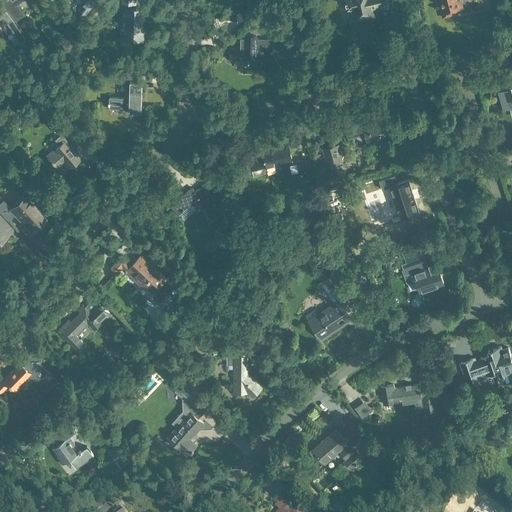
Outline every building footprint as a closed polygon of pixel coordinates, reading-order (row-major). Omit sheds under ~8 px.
[(16,5),(22,0),(9,0),(9,1),(8,0),(3,4),(15,21),(23,15),(16,5)] [(81,14),(84,16),(96,0),(85,0),(82,5),(86,8),(81,14)] [(363,13),(364,17),(373,15),(371,6),(375,5),(375,6),(380,5),(380,7),(393,4),(391,0),(344,0),(347,10),(354,8),(355,14),(363,13)] [(439,0),(441,4),(439,5),(441,15),(450,13),(449,11),(461,8),(459,0),(439,0)] [(122,1),(122,7),(121,14),(127,14),(127,8),(137,8),(137,1),(122,1)] [(230,2),(230,20),(245,20),(245,2),(230,2)] [(100,6),(96,3),(90,11),(95,14),(100,6)] [(127,8),(127,14),(126,28),(124,28),(124,39),(143,39),(144,29),(142,29),(143,15),(144,15),(145,8),(137,8),(127,8)] [(0,27),(6,23),(12,31),(12,32),(18,28),(5,11),(0,14),(0,13),(0,27)] [(76,17),(69,22),(73,27),(80,22),(76,17)] [(40,29),(46,36),(52,31),(47,24),(40,29)] [(241,49),(230,49),(229,59),(240,59),(240,68),(256,68),(256,64),(273,64),(273,39),(256,39),(256,36),(245,36),(245,38),(241,38),(241,49)] [(298,48),(285,48),(285,59),(298,59),(298,48)] [(127,72),(117,72),(117,82),(126,82),(125,98),(124,98),(124,97),(110,97),(110,104),(110,107),(124,108),(130,108),(130,111),(139,111),(141,111),(143,81),(139,81),(140,72),(138,71),(134,70),(133,72),(127,72)] [(511,83),(511,84),(511,86),(498,90),(504,108),(511,106),(511,83)] [(363,122),(345,127),(348,137),(365,133),(367,140),(390,134),(386,120),(364,126),(363,122)] [(53,150),(47,155),(51,160),(50,161),(52,163),(53,162),(57,167),(64,161),(70,168),(80,159),(65,142),(67,141),(61,134),(55,139),(60,144),(53,150)] [(330,178),(341,175),(344,174),(344,175),(346,174),(338,145),(322,149),(330,178)] [(256,158),(247,160),(251,174),(267,170),(266,166),(292,159),(289,147),(255,156),(256,158)] [(321,154),(313,156),(315,163),(319,162),(323,161),(321,154)] [(310,158),(296,161),(299,173),(314,170),(310,158)] [(190,189),(173,204),(180,213),(192,202),(194,203),(201,199),(212,217),(212,218),(217,215),(219,217),(226,213),(218,199),(219,199),(210,182),(197,189),(195,187),(191,189),(190,189)] [(401,184),(392,187),(396,197),(398,196),(403,210),(417,206),(411,188),(404,191),(401,184)] [(2,199),(0,201),(0,211),(9,220),(15,214),(30,229),(44,217),(28,201),(24,205),(20,200),(11,208),(2,199)] [(192,211),(180,220),(184,226),(196,217),(192,211)] [(0,239),(6,234),(3,231),(9,226),(1,218),(0,219),(0,218),(0,239)] [(123,255),(112,266),(118,271),(123,266),(134,277),(137,273),(153,289),(152,290),(152,291),(165,278),(141,255),(138,259),(135,263),(133,262),(132,264),(128,260),(123,255)] [(421,260),(411,264),(414,274),(424,270),(429,284),(436,282),(436,283),(443,281),(436,261),(431,263),(432,265),(424,267),(421,260)] [(354,282),(365,277),(359,261),(347,266),(354,282)] [(339,300),(347,311),(359,303),(344,280),(337,285),(330,274),(320,282),(334,303),(339,300)] [(134,288),(124,278),(114,287),(120,293),(126,288),(130,292),(134,288)] [(237,292),(241,289),(235,282),(231,285),(237,292)] [(182,292),(176,298),(183,306),(189,300),(182,292)] [(309,321),(305,316),(304,314),(303,314),(321,339),(352,318),(347,311),(339,300),(334,303),(318,314),(309,321)] [(68,319),(58,330),(76,348),(82,341),(75,334),(87,322),(95,328),(101,322),(100,321),(109,312),(98,301),(91,308),(88,304),(85,307),(82,304),(78,309),(81,311),(71,321),(68,319)] [(141,315),(158,330),(166,322),(149,306),(141,315)] [(511,378),(510,372),(511,371),(511,368),(509,360),(511,359),(511,356),(509,346),(502,349),(500,345),(488,350),(489,353),(485,355),(486,356),(479,358),(480,360),(476,361),(474,362),(473,358),(459,362),(469,390),(482,385),(479,376),(482,375),(485,374),(486,376),(496,372),(499,371),(503,383),(511,379),(511,378)] [(20,383),(24,379),(27,381),(42,395),(57,380),(39,364),(44,359),(35,351),(21,365),(20,363),(6,377),(5,376),(0,380),(0,392),(1,393),(8,385),(15,392),(22,385),(20,383)] [(233,351),(233,365),(233,392),(247,392),(251,396),(261,386),(250,375),(249,376),(246,373),(247,351),(233,351)] [(187,362),(180,367),(177,369),(182,376),(192,368),(187,362)] [(392,385),(380,387),(383,404),(391,402),(391,399),(400,397),(401,401),(422,398),(424,412),(435,410),(430,374),(418,376),(419,384),(393,388),(392,385)] [(177,426),(168,437),(188,455),(191,451),(192,451),(193,449),(197,445),(193,441),(194,440),(194,436),(193,435),(204,423),(197,416),(209,403),(198,393),(197,394),(184,382),(174,393),(181,400),(182,411),(172,422),(177,426)] [(0,400),(0,401),(8,394),(5,391),(0,395),(0,400)] [(70,422),(53,435),(59,443),(54,447),(59,455),(58,456),(63,464),(70,459),(76,467),(94,454),(88,446),(79,452),(74,445),(75,444),(69,436),(76,431),(70,422)] [(336,429),(313,449),(324,462),(335,453),(337,456),(341,453),(352,466),(362,457),(350,444),(363,433),(354,423),(340,434),(336,429)] [(114,457),(106,463),(112,472),(130,460),(117,442),(108,449),(114,457)] [(322,494),(331,486),(326,480),(317,488),(322,494)] [(298,511),(297,510),(296,510),(294,508),(299,502),(289,493),(284,499),(283,498),(276,506),(281,511),(279,511),(298,511)]
